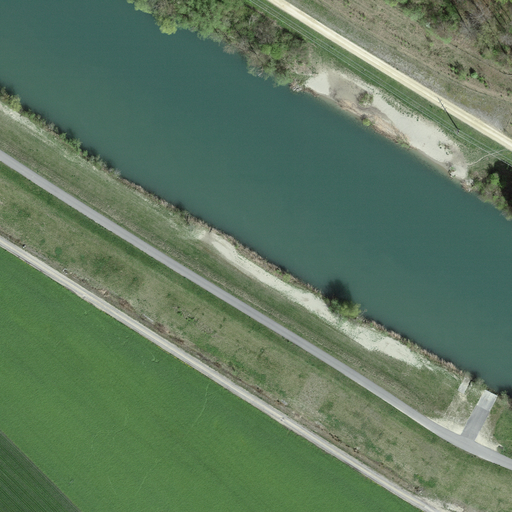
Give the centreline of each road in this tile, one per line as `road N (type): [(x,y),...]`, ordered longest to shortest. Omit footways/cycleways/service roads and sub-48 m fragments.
road 1 (unclassified): [(511,464),(427,423),(0,152)]
road 2 (track): [(0,238),(430,511)]
road 3 (track): [(278,0),(511,145)]
